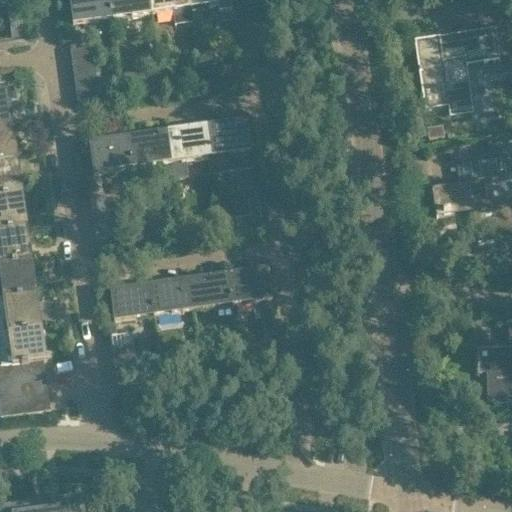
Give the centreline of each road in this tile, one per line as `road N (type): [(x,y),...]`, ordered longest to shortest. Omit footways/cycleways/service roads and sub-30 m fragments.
road 1 (residential): [(375,260),(350,19)]
road 2 (residential): [(405,493),(375,260)]
road 3 (residential): [(304,476),(277,260)]
road 4 (residential): [(102,436),(304,476)]
road 5 (residential): [(79,287),(277,260)]
road 6 (residential): [(59,131),(254,104)]
road 7 (residential): [(350,19),(511,6)]
road 8 (residential): [(277,260),(254,104)]
road 9 (residential): [(79,287),(59,131)]
road 10 (residential): [(102,436),(79,287)]
road 11 (residential): [(511,307),(375,260)]
